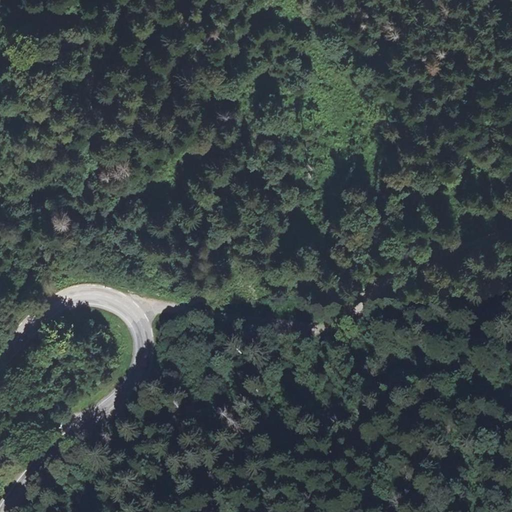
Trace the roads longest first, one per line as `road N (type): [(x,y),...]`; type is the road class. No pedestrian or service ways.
road 1 (secondary): [(0,352),(32,316),(61,297),(86,293),(139,316),(147,355),(125,394),(70,440),(7,511)]
road 2 (track): [(259,316),(239,261),(205,207),(174,189),(154,181),(66,183),(0,206)]
road 3 (track): [(359,302),(302,321),(188,306),(139,316)]
road 4 (track): [(511,218),(359,302)]
